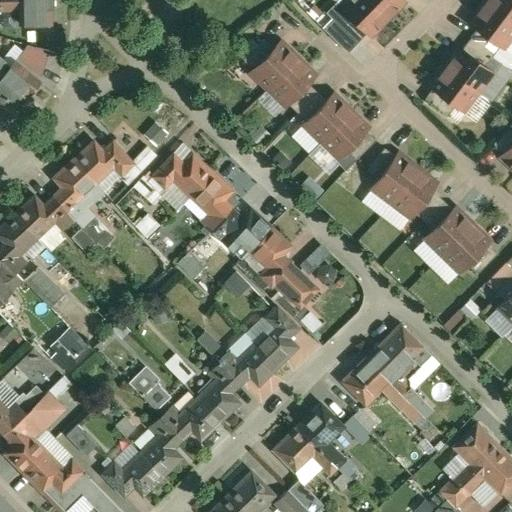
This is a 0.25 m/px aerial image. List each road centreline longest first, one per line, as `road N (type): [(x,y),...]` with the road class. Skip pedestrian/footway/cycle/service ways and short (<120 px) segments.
road 1 (residential): [(388,290),(124,45),(92,0)]
road 2 (residential): [(388,290),(163,511)]
road 3 (residential): [(444,0),(374,71),(511,210)]
road 4 (residential): [(89,0),(62,116),(0,179)]
road 5 (residential): [(511,414),(388,290)]
